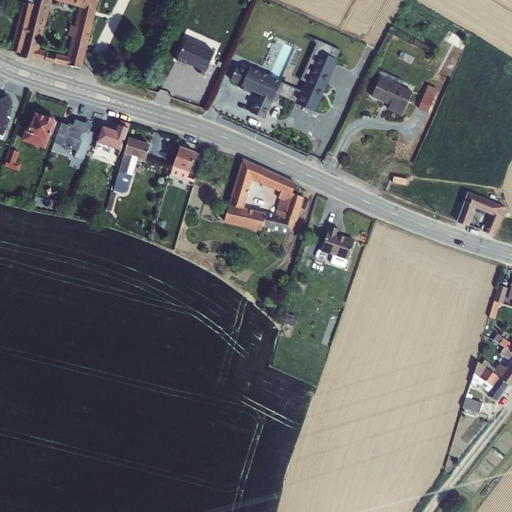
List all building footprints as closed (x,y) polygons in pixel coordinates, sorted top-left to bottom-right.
[(23,2),(10,51),(20,54),(19,56),(34,60),(35,58),(45,60),(46,55),(47,52),(49,45),(40,43),(51,0),(53,0),(79,7),(67,57),(56,54),(55,57),(54,63),(81,69),(95,10),(97,0),(33,0),(32,4),(23,2)] [(451,33),(446,43),(457,49),(462,39),(451,33)] [(185,40),(176,60),(186,65),(187,64),(198,69),(197,72),(203,75),(205,71),(205,72),(214,52),(185,40)] [(279,83),(274,97),(315,115),(338,63),(336,63),(340,53),(318,43),(301,82),(306,84),(302,93),(279,83)] [(236,66),(230,81),(241,86),(239,89),(250,94),(251,91),(260,95),(259,99),(255,98),(249,112),(264,119),(274,97),(279,83),(281,80),(249,66),(247,70),(236,66)] [(380,77),(371,97),(389,105),(387,110),(401,116),(412,92),(380,77)] [(427,87),(417,108),(427,113),(437,92),(427,87)] [(0,134),(3,136),(9,120),(6,119),(12,103),(10,102),(10,98),(5,96),(2,99),(1,99),(0,100),(0,134)] [(26,133),(23,140),(44,149),(47,141),(55,121),(35,112),(26,133)] [(61,123),(54,143),(76,151),(74,157),(83,161),(93,133),(90,132),(92,124),(86,122),(84,123),(75,119),(73,125),(70,124),(70,126),(61,123)] [(96,142),(94,149),(117,158),(120,151),(128,128),(129,124),(120,121),(118,125),(114,124),(113,129),(101,125),(95,142),(96,142)] [(124,153),(113,190),(123,193),(123,191),(126,191),(133,172),(127,170),(131,155),(144,160),(149,144),(128,137),(123,153),(124,153)] [(172,166),(170,174),(193,183),(201,155),(196,153),(196,152),(179,146),(172,166)] [(9,149),(3,165),(18,171),(21,164),(15,162),(19,153),(9,149)] [(303,198),(291,193),(295,184),(242,159),(241,161),(223,223),(260,231),(261,227),(292,234),(294,231),(303,198)] [(466,193),(456,222),(468,226),(475,208),(489,214),(488,219),(485,228),(478,225),(476,228),(494,236),(499,224),(505,209),(498,205),(498,204),(467,193),(466,193)] [(106,215),(103,220),(114,225),(117,220),(106,215)] [(159,221),(157,227),(163,229),(165,222),(159,221)] [(327,232),(320,251),(333,256),(331,263),(344,268),(346,261),(354,240),(337,234),(339,229),(328,226),(326,232),(327,232)] [(498,285),(494,299),(503,302),(507,288),(498,285)] [(494,301),(489,318),(495,319),(500,303),(494,301)] [(286,314),(284,323),(294,326),(297,317),(286,314)] [(497,334),(492,340),(498,344),(503,348),(510,352),(511,353),(511,335),(507,332),(503,338),(497,334)] [(498,344),(492,340),(489,338),(488,341),(496,347),(498,344)] [(484,360),(481,365),(492,373),(497,376),(497,377),(498,378),(507,385),(510,387),(511,384),(511,353),(510,352),(503,348),(499,354),(509,361),(505,368),(498,364),(495,369),(489,365),(490,364),(484,360)] [(477,362),(470,384),(475,387),(476,385),(487,393),(486,395),(495,401),(507,385),(498,378),(497,377),(497,376),(492,373),(481,365),(477,362)] [(465,398),(462,408),(464,409),(463,413),(475,417),(477,412),(479,413),(482,403),(470,400),(472,396),(467,394),(465,398)]
